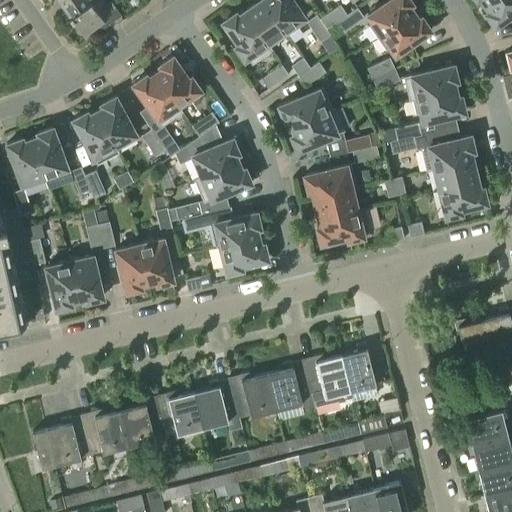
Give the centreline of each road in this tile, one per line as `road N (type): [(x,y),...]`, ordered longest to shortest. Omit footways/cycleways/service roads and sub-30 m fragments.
road 1 (residential): [(0,363),(298,289)]
road 2 (residential): [(174,17),(263,150),(298,289)]
road 3 (residential): [(447,511),(390,266)]
road 4 (residential): [(445,0),(489,71),(511,166)]
road 5 (residential): [(390,266),(511,234)]
road 6 (residential): [(72,83),(174,17)]
